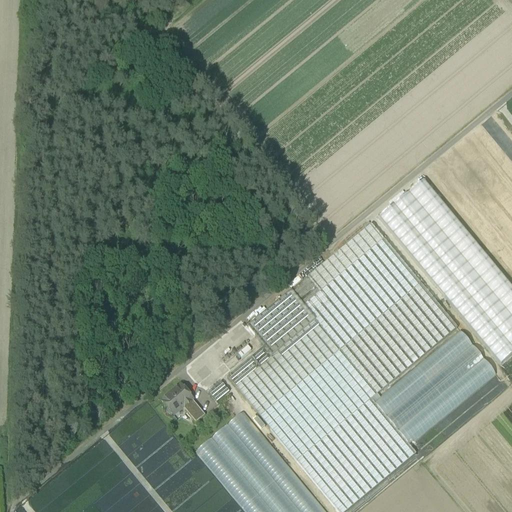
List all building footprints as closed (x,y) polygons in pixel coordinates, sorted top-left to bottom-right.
[(511,355),(511,290),(423,183),(379,219),(500,365),(511,355)] [(371,225),(290,292),(315,322),(395,255),(371,225)] [(259,368),(235,388),(296,462),(377,396),(457,329),(395,255),(315,322),(259,368)] [(290,292),(247,328),(263,348),(251,358),(259,368),(315,322),(290,292)] [(377,396),(296,462),(337,511),(346,511),(415,455),(408,446),(414,441),(415,442),(495,376),(459,332),(379,399),(377,396)] [(482,395),(486,401),(504,390),(499,381),(493,385),(492,383),(483,389),(486,394),(482,395)] [(216,403),(228,392),(220,382),(207,393),(216,403)] [(178,389),(161,403),(166,409),(165,412),(169,416),(172,416),(173,417),(183,409),(192,401),(193,401),(188,395),(185,397),(178,389)] [(192,401),(183,409),(195,424),(205,416),(192,401)] [(447,426),(452,431),(481,408),(476,401),(462,412),(463,413),(447,426)] [(324,511),(243,414),(195,454),(243,511),(324,511)]
